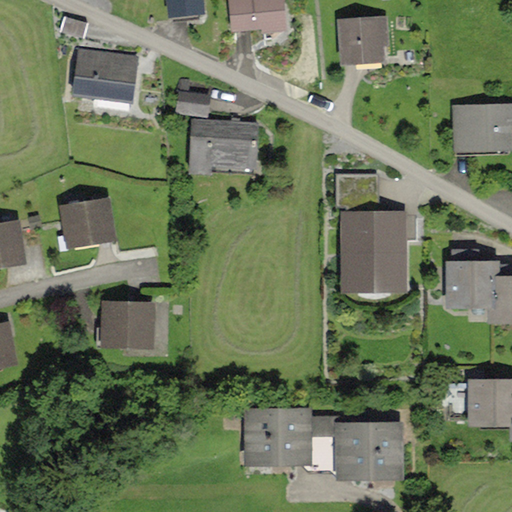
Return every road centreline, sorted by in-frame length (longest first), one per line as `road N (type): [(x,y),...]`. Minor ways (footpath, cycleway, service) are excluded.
road 1 (residential): [(511,228),(343,133),(62,0)]
road 2 (residential): [(0,301),(145,266)]
